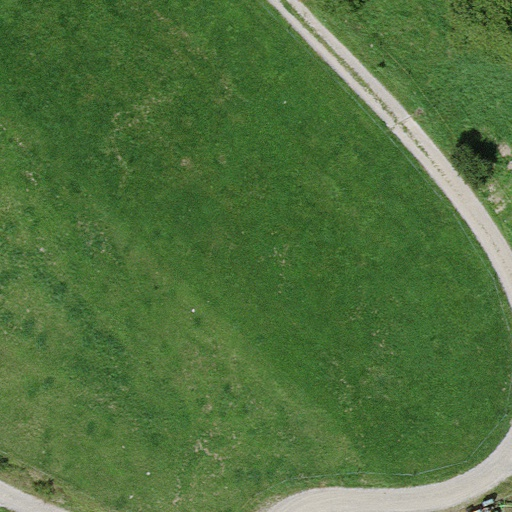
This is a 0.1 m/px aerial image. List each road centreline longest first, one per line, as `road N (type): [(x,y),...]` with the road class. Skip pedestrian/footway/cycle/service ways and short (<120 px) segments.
road 1 (track): [(511,262),(452,179),(283,0)]
road 2 (track): [(314,511),(444,501),(511,464)]
